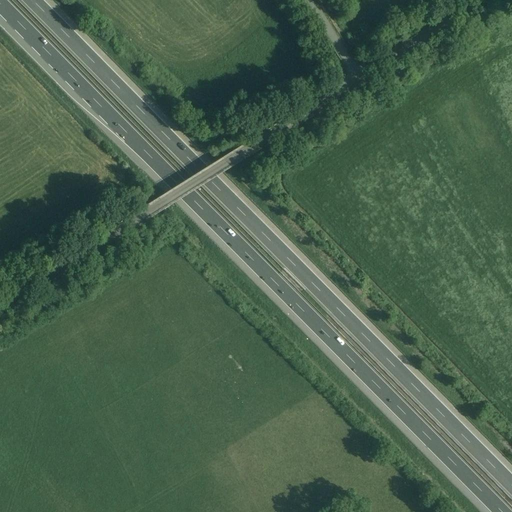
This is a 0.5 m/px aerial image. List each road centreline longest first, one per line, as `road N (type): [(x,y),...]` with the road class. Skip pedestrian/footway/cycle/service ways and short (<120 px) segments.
road 1 (motorway): [(0,6),(496,511)]
road 2 (motorway): [(511,490),(30,0)]
road 3 (unclassified): [(77,257),(359,79)]
road 4 (unclassified): [(359,79),(494,0)]
